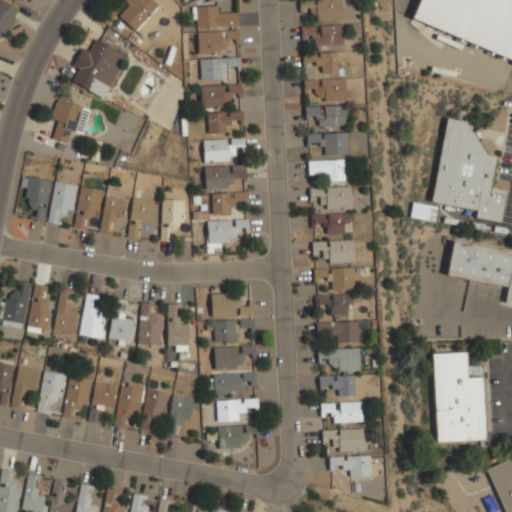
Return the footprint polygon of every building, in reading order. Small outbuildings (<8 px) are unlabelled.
[(0,0),(0,40),(1,41),(19,8),(3,0),(0,0)] [(117,16),(134,31),(151,13),(156,18),(163,10),(151,0),(123,0),(127,4),(117,16)] [(341,0),(312,0),(312,19),(341,19),(341,0)] [(511,0),(418,0),(411,20),(511,59),(511,0)] [(236,12),(217,13),(217,6),(195,6),(195,26),(236,26),(236,12)] [(342,25),(301,25),(301,44),(342,44),(342,25)] [(227,53),(227,31),(197,31),(197,53),(227,53)] [(71,66),(77,69),(70,82),(103,99),(126,55),(94,39),(87,52),(80,48),(71,66)] [(319,73),(338,73),(338,52),(302,52),(302,64),(319,64),(319,73)] [(199,80),(227,80),(227,68),(239,68),(239,58),(199,58),(199,80)] [(345,100),(345,79),(303,79),(303,90),(313,90),(313,100),(345,100)] [(200,107),(227,107),(227,93),(239,93),(239,85),(200,85),(200,107)] [(51,139),(66,143),(69,132),(81,135),(88,108),(55,99),(50,118),(57,120),(51,139)] [(315,116),(315,125),(345,125),(345,105),(304,105),(304,116),(315,116)] [(207,133),(228,133),(228,122),(241,122),(241,111),(207,111),(207,133)] [(500,221),(505,190),(490,188),(495,154),(476,151),(479,133),(467,131),(469,121),(444,118),(431,202),(475,209),(474,218),(500,221)] [(306,145),(323,145),(323,154),(346,154),(346,133),(306,133),(306,145)] [(202,161),(233,161),(233,146),(242,146),(242,139),(202,139),(202,161)] [(307,178),(342,178),(342,159),(307,159),(307,178)] [(203,166),(203,188),(233,187),(233,177),(244,177),(244,165),(203,166)] [(49,181),(28,176),(22,207),(34,209),(32,219),(41,221),(49,181)] [(73,183),(51,182),(49,223),(56,223),(57,214),(72,215),(73,183)] [(95,218),(102,190),(81,185),(74,213),(95,218)] [(351,208),(351,187),(308,187),(308,198),(318,198),(318,208),(351,208)] [(210,214),(233,214),(233,202),(245,202),(245,192),(210,192),(210,214)] [(121,225),(125,199),(104,196),(99,232),(108,234),(110,224),(121,225)] [(152,200),(131,197),(126,237),(137,238),(139,224),(148,225),(152,200)] [(159,241),(170,241),(170,230),(182,230),(182,199),(160,199),(159,241)] [(436,207),(411,202),(409,217),(433,222),(436,207)] [(322,233),(348,233),(348,214),(309,214),(309,224),(322,224),(322,233)] [(236,245),(236,220),(206,220),(206,245),(236,245)] [(353,240),(311,240),(311,252),(322,252),(322,262),(353,262),(353,240)] [(511,303),(511,251),(452,241),(446,275),(506,285),(503,302),(511,303)] [(330,289),(353,288),(353,267),(313,267),(313,279),(330,279),(330,289)] [(20,328),(29,283),(10,279),(1,324),(20,328)] [(47,330),(52,297),(46,296),(47,285),(33,283),(26,327),(47,330)] [(76,311),(66,309),(70,290),(59,288),(52,329),(72,333),(76,311)] [(78,335),(101,338),(104,316),(94,314),(96,295),(84,293),(78,335)] [(251,315),(251,304),(241,304),(241,293),(210,293),(210,315),(251,315)] [(314,294),(314,304),(328,304),(328,313),(351,313),(351,294),(314,294)] [(137,344),(159,345),(161,314),(150,313),(151,302),(139,302),(137,344)] [(187,323),(177,323),(177,303),(166,303),(166,349),(187,349),(187,323)] [(108,338),(128,341),(131,315),(111,312),(108,338)] [(235,340),(235,319),(213,319),(213,340),(235,340)] [(252,319),(239,320),(239,327),(253,326),(252,319)] [(357,322),(315,322),(315,334),(334,334),(334,343),(357,343),(357,322)] [(213,346),(213,368),(243,368),(243,346),(213,346)] [(328,370),(359,370),(359,349),(317,349),(317,360),(328,360),(328,370)] [(431,353),(433,443),(484,441),(482,365),(466,365),(466,352),(431,353)] [(0,404),(6,405),(12,364),(0,362),(0,404)] [(37,369),(17,365),(10,406),(19,408),(23,389),(34,391),(37,369)] [(36,411),(45,413),(47,402),(59,404),(65,374),(43,370),(36,411)] [(211,373),(211,393),(244,393),(244,382),(255,382),(255,373),(211,373)] [(72,407),(84,410),(92,381),(71,375),(60,415),(70,418),(72,407)] [(354,396),(354,376),(318,376),(318,387),(336,387),(336,396),(354,396)] [(101,408),(111,410),(115,385),(94,381),(88,421),(98,423),(101,408)] [(114,426),(123,427),(125,417),(137,418),(141,388),(119,385),(114,426)] [(149,432),(151,419),(162,420),(165,391),(145,388),(140,431),(149,432)] [(190,419),(191,396),(169,396),(169,431),(179,431),(179,419),(190,419)] [(215,399),(215,421),(238,421),(238,409),(256,409),(256,399),(215,399)] [(361,402),(320,402),(320,413),(331,413),(331,422),(361,422),(361,402)] [(248,447),(247,433),(257,433),(257,425),(216,425),(216,448),(248,447)] [(322,429),(322,439),(331,439),(331,451),(363,451),(363,429),(322,429)] [(348,467),(348,476),(374,476),(374,456),(328,456),(328,467),(348,467)] [(502,511),(511,511),(511,456),(485,467),(502,511)] [(16,511),(19,483),(10,482),(12,470),(0,469),(0,511),(8,511),(16,511)] [(42,511),(45,496),(35,494),(38,475),(27,474),(21,510),(30,511),(29,511),(42,511)] [(68,511),(70,501),(61,499),(64,481),(53,479),(47,511),(68,511)] [(95,511),(97,504),(87,502),(90,485),(79,483),(74,511),(95,511)] [(115,503),(117,490),(106,489),(102,511),(123,511),(125,505),(115,503)] [(151,511),(152,507),(141,505),(142,495),(133,493),(129,511),(151,511)] [(156,511),(173,511),(174,500),(157,499),(156,511)] [(184,511),(193,511),(195,505),(186,503),(184,511)]
